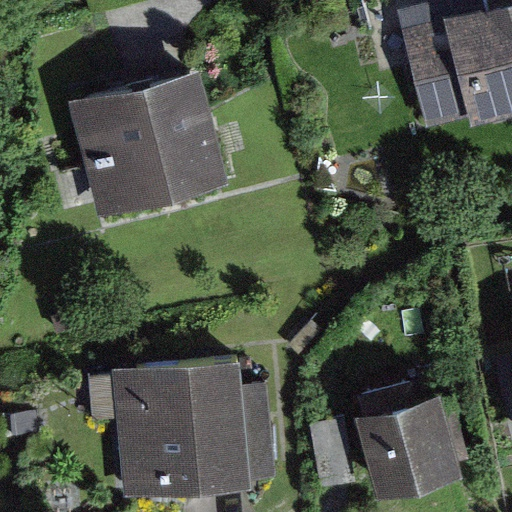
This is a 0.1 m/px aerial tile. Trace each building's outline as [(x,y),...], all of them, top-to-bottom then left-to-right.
[(511,115),(511,0),(445,0),(405,13),(445,137),(511,115)] [(229,176),(196,66),(77,102),(110,212),(229,176)] [(267,462),(260,372),(246,373),(245,356),(118,367),(127,474),(267,462)] [(434,375),(362,394),(384,481),(456,462),(434,375)] [(337,408),(308,416),(328,483),(357,475),(337,408)]
